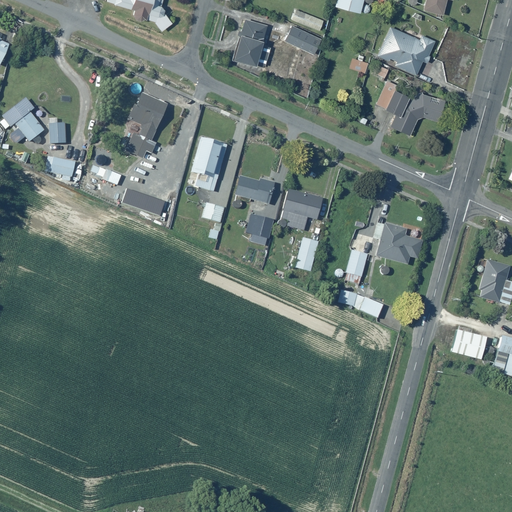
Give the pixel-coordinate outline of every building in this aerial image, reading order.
[(106,0),(106,1),(133,9),(132,11),(135,18),(141,20),(146,18),(154,21),(161,30),(172,21),(159,6),(160,0),(106,0)] [(334,0),(333,6),(359,13),(362,0),(334,0)] [(424,0),(423,10),(442,14),(445,0),(424,0)] [(291,19),(319,30),(323,19),(295,8),(291,19)] [(268,24),(244,17),(230,58),(254,66),(256,61),(265,64),(271,46),(262,43),(268,24)] [(418,38),(390,24),(375,53),(389,60),(390,59),(396,62),(395,64),(415,74),(421,62),(425,63),(430,54),(428,53),(434,42),(420,35),(418,38)] [(290,25),(283,40),(313,54),(320,39),(290,25)] [(0,62),(8,43),(0,39),(0,37),(2,33),(0,32),(0,62)] [(368,61),(351,58),(348,69),(365,73),(368,61)] [(379,62),(375,73),(384,76),(388,66),(379,62)] [(409,134),(415,119),(422,116),(435,122),(444,102),(438,99),(437,103),(430,100),(431,96),(414,89),(413,92),(387,81),(386,82),(377,104),(397,113),(391,126),(409,134)] [(167,105),(140,92),(128,117),(142,124),(137,134),(134,133),(125,151),(142,158),(145,151),(151,154),(156,143),(150,141),(167,105)] [(25,137),(28,141),(44,129),(29,110),(33,108),(25,97),(0,116),(8,126),(13,123),(17,127),(8,134),(15,144),(25,137)] [(64,122),(49,123),(49,143),(65,143),(64,122)] [(226,142),(200,135),(190,171),(197,173),(194,186),(214,191),(226,142)] [(74,161),(47,155),(44,170),(71,176),(74,161)] [(111,171),(93,164),(89,172),(110,180),(108,183),(116,186),(122,172),(111,169),(111,171)] [(240,176),(235,195),(269,203),(274,181),(258,177),(258,180),(240,176)] [(320,196),(288,188),(281,218),(287,220),(285,226),(304,230),(307,218),(315,220),(320,196)] [(224,207),(207,203),(206,202),(202,217),(220,221),(224,207)] [(273,219),(249,212),(244,232),(250,234),(248,241),(265,246),(273,219)] [(379,238),(375,255),(407,264),(409,257),(417,259),(421,240),(405,236),(407,229),(377,222),(373,237),(379,238)] [(219,229),(210,228),(209,238),(218,239),(219,229)] [(318,240),(302,236),(294,267),(311,271),(318,240)] [(366,254),(352,250),(344,280),(359,284),(366,254)] [(508,265),(486,259),(476,294),(509,304),(511,293),(511,281),(504,279),(508,265)] [(343,287),(337,301),(377,318),(383,303),(343,287)] [(454,330),(448,350),(479,359),(485,339),(454,330)] [(511,338),(500,336),(492,367),(503,369),(502,377),(511,379),(511,338)]
